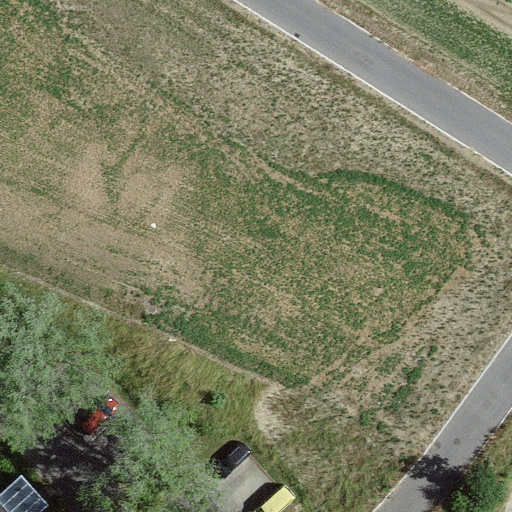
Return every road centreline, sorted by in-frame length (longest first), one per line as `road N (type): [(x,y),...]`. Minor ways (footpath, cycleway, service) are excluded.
road 1 (residential): [(511,151),(276,0)]
road 2 (residential): [(399,511),(463,445),(511,374)]
